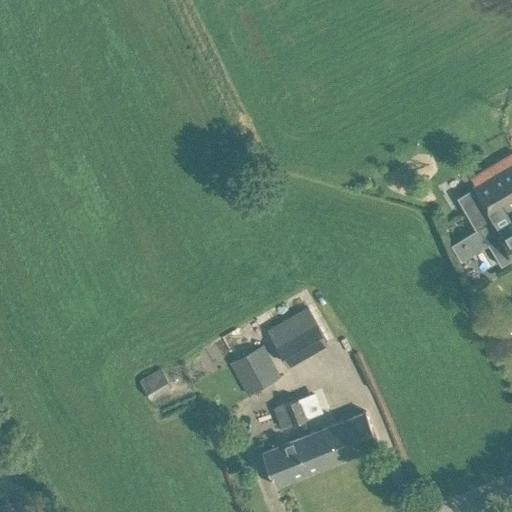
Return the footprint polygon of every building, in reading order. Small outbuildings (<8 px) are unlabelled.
[(511,166),(478,187),(459,199),(477,229),(480,227),(502,264),(511,258),(511,208),(511,207),(511,205),(511,166)] [(327,342),(307,306),(267,328),(287,364),(327,342)] [(230,361),(248,394),(281,376),(263,343),(230,361)] [(172,387),(160,367),(139,380),(151,400),(172,387)] [(273,408),(282,428),(309,418),(300,397),(273,408)] [(366,411),(263,451),(275,484),(379,444),(366,411)]
